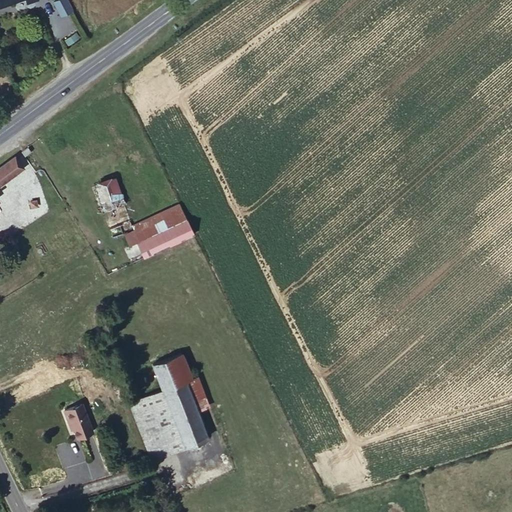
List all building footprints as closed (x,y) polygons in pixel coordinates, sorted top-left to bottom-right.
[(63,17),(75,10),(69,0),(60,0),(55,3),(63,17)] [(24,146),(28,152),(35,146),(32,141),(24,146)] [(0,163),(0,182),(27,164),(20,150),(0,163)] [(95,186),(104,211),(125,204),(116,178),(95,186)] [(104,211),(110,229),(131,220),(125,204),(104,211)] [(131,244),(188,220),(180,204),(133,225),(131,220),(110,229),(113,237),(125,234),(131,244)] [(145,256),(195,234),(188,220),(131,244),(133,249),(141,246),(145,256)] [(185,382),(176,354),(150,363),(160,391),(182,447),(186,457),(209,448),(195,410),(185,382)] [(193,379),(185,382),(195,410),(203,407),(193,379)] [(125,395),(119,381),(109,385),(114,399),(125,395)] [(128,403),(150,460),(182,447),(160,391),(128,403)] [(70,417),(77,434),(89,429),(77,401),(64,407),(69,418),(70,417)]
